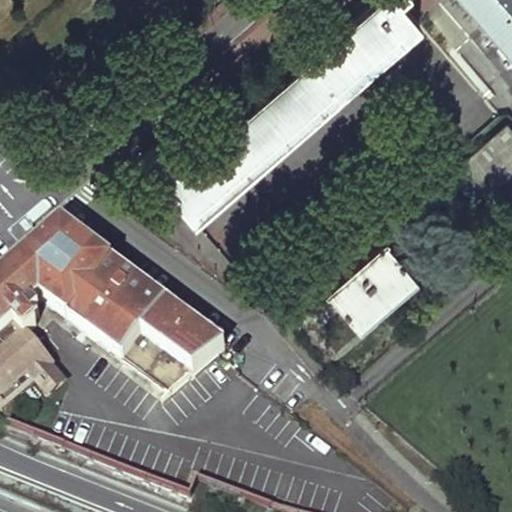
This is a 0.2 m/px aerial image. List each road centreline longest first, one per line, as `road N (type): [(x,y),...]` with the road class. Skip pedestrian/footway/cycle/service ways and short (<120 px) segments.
road 1 (residential): [(18,196),(58,180),(269,0)]
road 2 (motorway): [(128,511),(0,457)]
